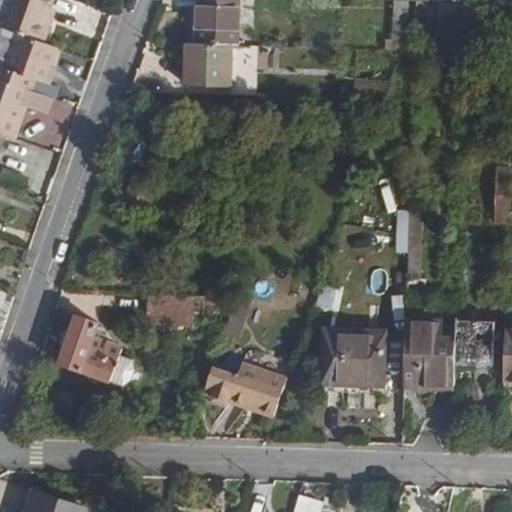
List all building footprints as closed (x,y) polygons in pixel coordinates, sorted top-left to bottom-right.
[(16,32),(45,42),(53,21),(48,19),(55,0),(0,0),(0,16),(3,18),(0,26),(16,32)] [(198,0),(198,43),(234,45),(239,45),(240,0),(198,0)] [(409,1),(397,0),(394,0),(393,35),(408,35),(410,1),(409,1)] [(426,32),(438,33),(439,2),(420,1),(419,3),(419,15),(427,15),(426,32)] [(467,3),(439,2),(438,33),(467,34),(467,3)] [(0,64),(4,66),(16,32),(0,26),(0,25),(0,64)] [(0,79),(34,91),(38,79),(47,83),(53,66),(60,47),(45,42),(16,32),(4,66),(0,64),(0,79)] [(233,84),(234,45),(198,43),(187,43),(185,83),(233,84)] [(368,61),(367,78),(393,78),(398,63),(368,61)] [(58,68),(53,66),(47,83),(52,85),(58,68)] [(393,78),(367,78),(356,78),(355,98),(386,99),(393,78)] [(0,132),(8,135),(17,138),(28,107),(50,115),(55,98),(34,91),(0,79),(0,132)] [(386,103),(381,117),(414,118),(415,103),(386,103)] [(511,179),(511,166),(498,165),(495,223),(510,224),(510,222),(511,179)] [(0,183),(26,193),(31,176),(4,167),(3,167),(0,177),(0,183)] [(134,170),(125,202),(147,208),(156,178),(134,170)] [(411,210),(409,280),(422,280),(424,209),(411,208),(411,210)] [(408,303),(409,280),(411,210),(398,210),(395,303),(408,303)] [(105,309),(147,312),(196,316),(197,297),(105,292),(105,309)] [(220,295),(220,308),(232,308),(232,296),(220,295)] [(236,303),(225,333),(239,338),(250,308),(236,303)] [(195,327),(196,316),(147,312),(147,323),(195,327)] [(100,323),(77,315),(60,363),(110,382),(123,346),(96,337),(100,323)] [(458,338),(456,363),(494,365),(496,320),(458,318),(458,338)] [(455,387),(456,363),(458,338),(445,338),(445,335),(446,321),(407,320),(405,386),(455,387)] [(386,332),(326,330),(324,384),(384,386),(386,332)] [(230,402),(275,417),(289,378),(244,362),(239,377),(213,368),(205,394),(211,396),(230,402)] [(230,402),(211,396),(211,402),(226,408),(230,402)] [(37,488),(31,506),(37,509),(43,490),(37,488)] [(37,509),(31,506),(29,511),(85,511),(88,504),(43,490),(37,509)]
